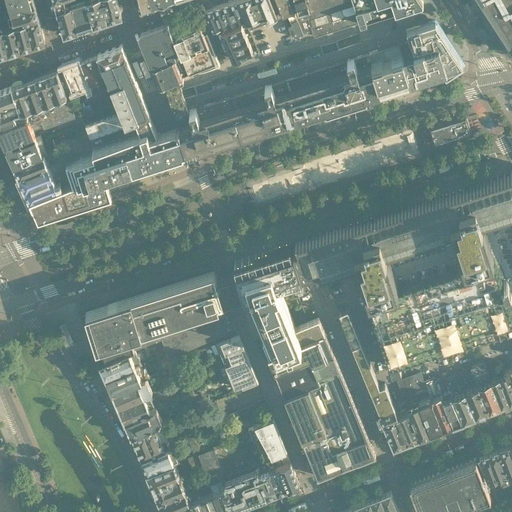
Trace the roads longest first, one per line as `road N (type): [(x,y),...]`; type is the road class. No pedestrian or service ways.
road 1 (secondary): [(502,86),(307,138),(188,190)]
road 2 (residential): [(213,240),(314,497)]
road 3 (residential): [(150,511),(110,429),(11,301)]
road 4 (residential): [(159,111),(368,45),(379,23)]
road 5 (residential): [(379,23),(152,95)]
road 6 (secondary): [(292,215),(511,140)]
road 7 (secondary): [(11,301),(213,240)]
road 8 (secondary): [(188,190),(0,257)]
road 9 (residential): [(359,386),(292,215)]
road 10 (unknown): [(453,328),(390,341),(373,290),(422,272)]
road 11 (residential): [(511,342),(359,386)]
road 12 (residential): [(0,377),(56,511)]
road 13 (residential): [(511,420),(392,466)]
